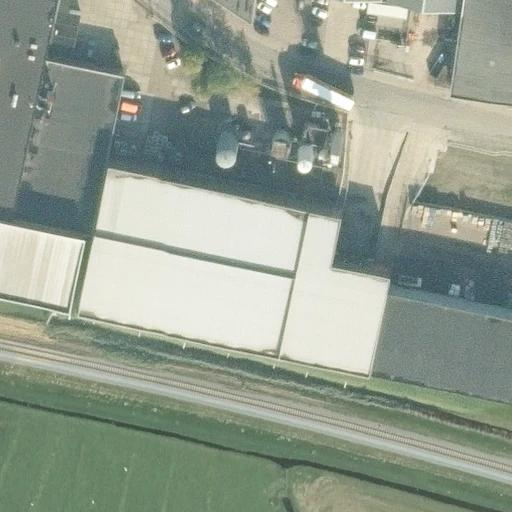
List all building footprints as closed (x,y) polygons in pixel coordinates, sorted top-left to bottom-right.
[(0,0),(0,286),(66,300),(81,227),(88,229),(73,301),(372,364),(387,282),(391,265),(332,253),(342,204),(104,154),(121,70),(41,54),(52,0),(56,0),(48,41),(71,46),(79,11),(67,9),(68,0),(0,0)] [(253,0),(224,0),(251,17),(253,0)] [(511,0),(423,0),(462,5),(450,86),(511,94),(511,0)] [(300,138),(323,143),(326,127),(304,123),(300,138)] [(289,156),(267,151),(263,171),(286,175),(289,156)] [(338,166),(321,164),(319,181),(335,183),(338,166)] [(511,308),(387,282),(372,364),(511,393),(511,308)]
